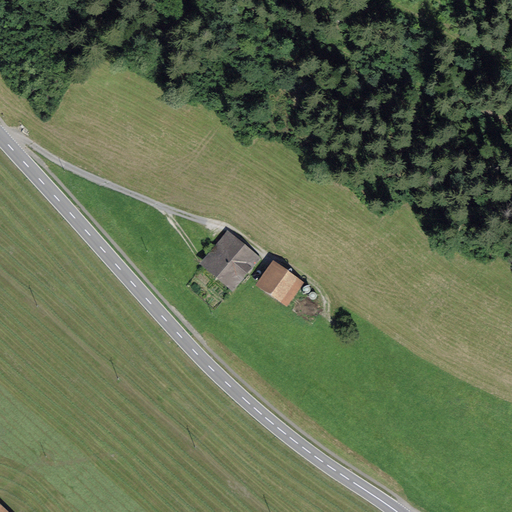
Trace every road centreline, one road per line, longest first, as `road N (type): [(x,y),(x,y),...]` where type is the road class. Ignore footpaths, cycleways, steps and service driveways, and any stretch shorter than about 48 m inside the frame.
road 1 (secondary): [(0,136),(234,390),(396,511)]
road 2 (track): [(384,0),(511,74)]
